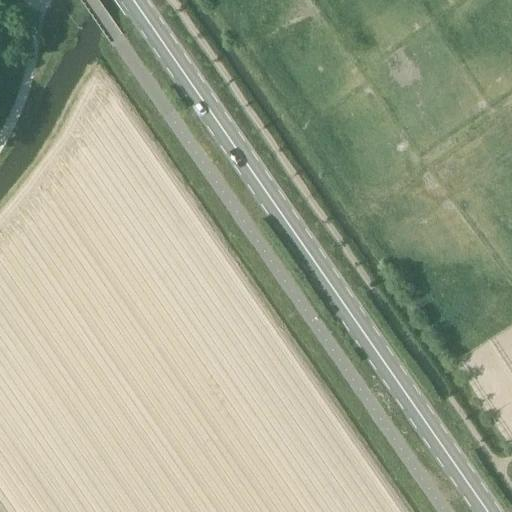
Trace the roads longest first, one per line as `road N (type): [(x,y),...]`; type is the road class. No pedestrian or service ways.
road 1 (tertiary): [(487,511),(131,0)]
road 2 (unknown): [(496,466),(169,0)]
